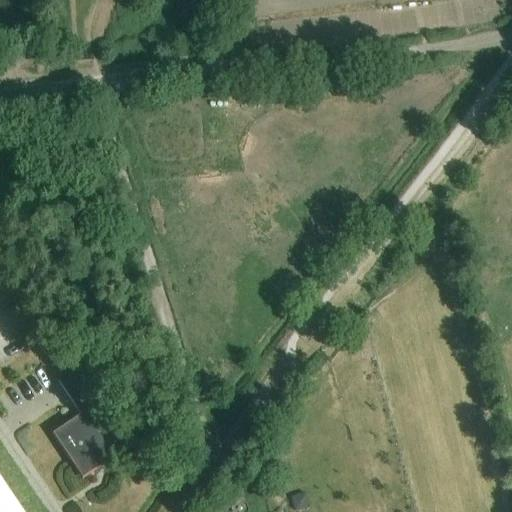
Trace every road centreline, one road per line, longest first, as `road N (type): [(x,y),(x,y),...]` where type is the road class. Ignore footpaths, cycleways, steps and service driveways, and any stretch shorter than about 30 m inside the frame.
road 1 (track): [(511,32),(97,79)]
road 2 (track): [(214,466),(96,97),(97,79)]
road 3 (track): [(276,380),(511,75)]
road 4 (residential): [(182,511),(276,380)]
